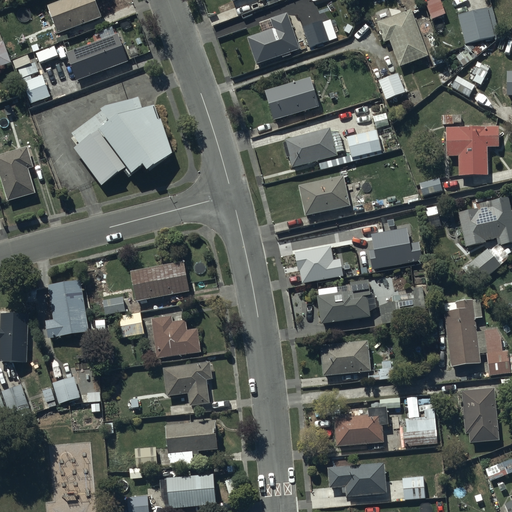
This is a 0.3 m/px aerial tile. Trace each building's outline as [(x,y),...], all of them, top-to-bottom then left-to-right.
[(95,0),(67,0),(48,7),(59,35),(102,18),(95,0)] [(447,17),(441,0),(437,0),(425,4),(432,22),(447,17)] [(487,10),(458,17),(465,46),(494,39),(487,10)] [(412,12),(377,24),(384,44),(390,42),(399,68),(428,58),(412,12)] [(273,31),(247,40),(256,66),(299,51),(287,15),(270,21),(273,31)] [(322,22),(302,29),(309,49),(335,40),(329,22),(323,24),(322,22)] [(119,35),(67,55),(78,82),(129,63),(119,35)] [(0,68),(11,65),(4,43),(0,43),(0,68)] [(480,71),(477,69),(473,77),(476,78),(474,84),(482,88),(491,70),(483,66),(480,71)] [(32,81),(24,84),(32,105),(35,104),(36,107),(44,104),(43,101),(51,98),(43,77),(40,78),(38,75),(31,77),(32,81)] [(406,95),(398,76),(379,83),(387,102),(406,95)] [(475,87),(457,78),(451,89),(469,99),(475,87)] [(319,109),(311,79),(264,93),(273,122),(319,109)] [(127,170),(135,182),(178,154),(138,94),(69,140),(101,187),(127,170)] [(386,114),(373,118),(376,130),(389,126),(386,114)] [(462,118),(443,118),(444,127),(454,127),(454,125),(462,125),(462,118)] [(337,158),(330,130),(285,141),(286,144),(282,144),(286,160),(289,159),(291,169),(337,158)] [(502,130),(446,130),(446,159),(458,159),(459,179),(487,178),(487,150),(502,150),(502,130)] [(376,131),(346,138),(351,157),(319,165),(321,171),(383,156),(381,150),(376,131)] [(29,149),(0,156),(0,173),(8,203),(37,195),(29,169),(34,168),(29,149)] [(350,208),(343,178),(299,188),(306,218),(350,208)] [(423,198),(442,193),(439,180),(420,185),(423,198)] [(479,210),(459,215),(465,249),(486,245),(486,242),(500,240),(501,246),(511,244),(511,214),(509,199),(491,203),(492,209),(479,212),(479,210)] [(357,267),(352,237),(303,246),(307,267),(310,266),(311,275),(357,267)] [(500,266),(487,251),(467,267),(480,283),(500,266)] [(184,263),(130,273),(136,302),(189,293),(184,263)] [(82,282),(50,287),(55,322),(47,323),(49,340),(90,334),(82,282)] [(319,298),(317,298),(321,326),(371,319),(370,312),(375,311),(373,296),(369,297),(367,282),(350,284),(351,287),(318,291),(319,298)] [(427,317),(423,288),(413,289),(414,294),(392,297),(393,304),(379,306),(382,326),(398,324),(398,321),(427,317)] [(124,299),(103,302),(105,317),(126,314),(124,299)] [(480,301),(443,306),(450,368),(480,365),(479,355),(487,354),(489,378),(511,374),(511,354),(508,355),(507,352),(502,352),(500,338),(497,331),(477,334),(475,320),(482,319),(480,301)] [(144,336),(140,314),(119,318),(122,339),(144,336)] [(29,316),(0,315),(0,363),(28,364),(29,316)] [(173,318),(151,321),(157,360),(201,355),(198,331),(187,333),(186,322),(174,323),(173,318)] [(106,321),(96,322),(97,333),(107,332),(106,321)] [(371,371),(368,343),(320,348),(324,378),(368,373),(368,382),(394,380),(392,362),(382,363),(383,370),(371,371)] [(209,364),(163,370),(167,398),(188,395),(190,408),(210,405),(206,381),(212,380),(209,364)] [(75,378),(54,384),(60,406),(81,400),(75,378)] [(511,380),(502,381),(503,394),(511,393),(511,380)] [(22,386),(2,393),(10,416),(30,409),(22,386)] [(57,407),(52,389),(43,392),(47,404),(48,404),(50,409),(57,407)] [(495,389),(462,392),(465,435),(469,435),(470,445),(499,442),(495,389)] [(351,416),(334,417),(336,448),(383,445),(382,426),(388,426),(387,409),(368,410),(369,418),(351,419),(351,416)] [(406,428),(403,428),(404,448),(437,446),(436,421),(438,421),(437,411),(425,411),(425,418),(405,420),(406,428)] [(216,423),(166,428),(169,469),(193,467),(192,456),(198,456),(198,453),(217,452),(216,423)] [(156,448),(135,450),(136,470),(157,469),(156,448)] [(332,469),(328,470),(329,490),(342,489),(343,495),(346,495),(346,499),(387,496),(385,464),(344,467),(344,462),(332,463),(332,469)] [(214,477),(167,480),(169,510),(216,507),(214,477)] [(423,477),(402,479),(404,502),(425,500),(423,477)] [(148,511),(148,497),(128,499),(129,511),(148,511)]
